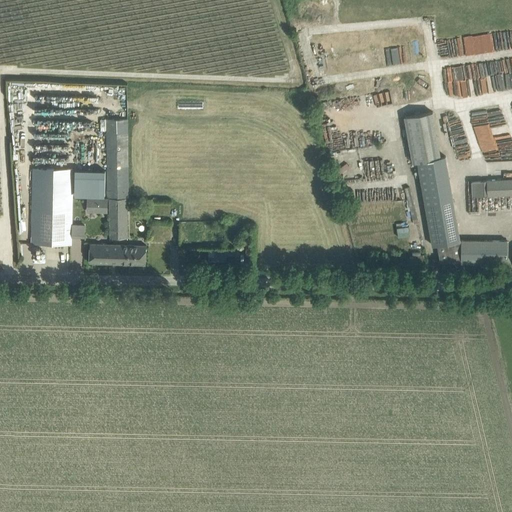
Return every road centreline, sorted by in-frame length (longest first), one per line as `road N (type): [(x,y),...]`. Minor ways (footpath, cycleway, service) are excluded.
road 1 (unclassified): [(511,286),(0,277)]
road 2 (unknown): [(511,96),(389,111)]
